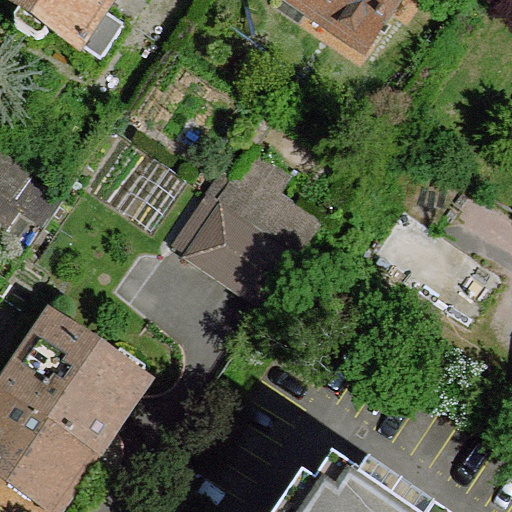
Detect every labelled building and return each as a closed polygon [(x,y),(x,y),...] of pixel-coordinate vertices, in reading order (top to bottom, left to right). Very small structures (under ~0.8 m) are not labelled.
[(5,0),(81,50),(104,15),(114,0),(5,0)] [(292,0),(314,15),(323,3),(375,40),(402,0),(292,0)] [(104,15),(81,50),(101,65),(125,28),(104,15)] [(0,159),(0,215),(26,178),(0,159)] [(315,237),(227,176),(212,196),(301,258),(315,237)] [(63,205),(26,178),(0,215),(0,226),(10,235),(31,207),(54,223),(63,205)] [(407,212),(373,262),(471,332),(506,281),(407,212)] [(295,260),(225,213),(192,260),(261,308),(295,260)] [(59,511),(144,386),(55,326),(0,409),(0,471),(1,472),(58,511),(59,511)] [(384,511),(335,476),(311,511),(384,511)]
